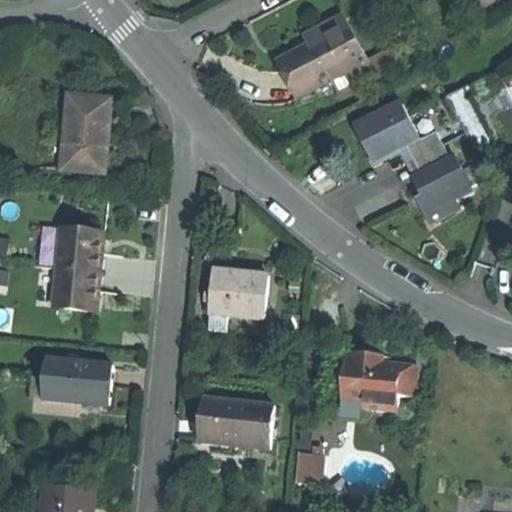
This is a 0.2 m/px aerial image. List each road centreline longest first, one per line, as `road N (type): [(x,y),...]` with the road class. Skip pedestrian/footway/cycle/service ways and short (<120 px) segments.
road 1 (residential): [(151,511),(186,158),(206,127)]
road 2 (tertiary): [(206,127),(289,206),(382,276),(511,339)]
road 3 (residential): [(150,57),(264,0)]
